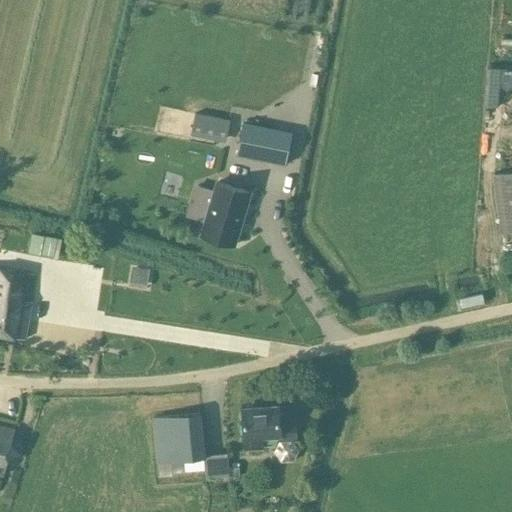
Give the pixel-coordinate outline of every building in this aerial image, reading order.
[(196,111),(192,133),(227,141),(232,118),(196,111)] [(285,165),(291,133),(242,123),(236,155),(285,165)] [(511,171),(493,174),(501,234),(511,232),(511,171)] [(234,245),(250,192),(217,182),(201,235),(234,245)] [(57,256),(61,236),(34,231),(30,251),(57,256)] [(112,266),(129,270),(132,253),(116,249),(112,266)] [(0,333),(24,339),(32,302),(29,302),(33,275),(0,268),(0,333)] [(242,409),(245,449),(261,448),(260,437),(278,435),(279,441),(295,440),(293,421),(279,422),(277,406),(242,409)] [(157,462),(158,477),(172,476),(171,460),(206,457),(202,412),(151,417),(155,462),(157,462)] [(0,473),(2,474),(12,431),(0,427),(0,473)]
